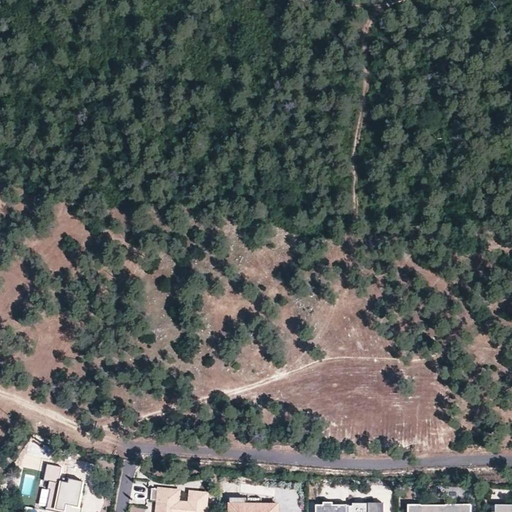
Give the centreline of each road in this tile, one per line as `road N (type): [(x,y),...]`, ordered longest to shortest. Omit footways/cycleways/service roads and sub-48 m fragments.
road 1 (track): [(384,1),(365,32),(353,254),(319,334),(291,370),(239,392),(83,429)]
road 2 (track): [(0,394),(132,448)]
